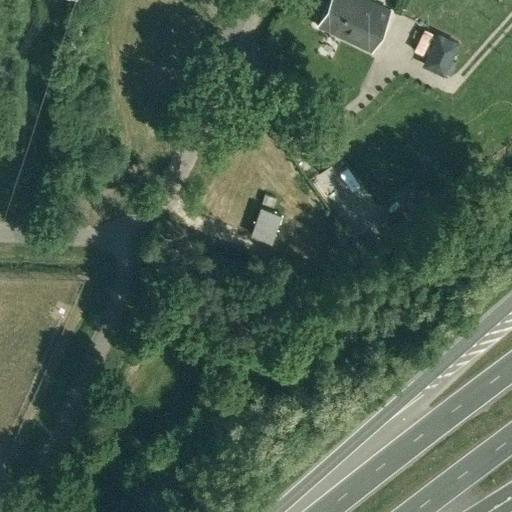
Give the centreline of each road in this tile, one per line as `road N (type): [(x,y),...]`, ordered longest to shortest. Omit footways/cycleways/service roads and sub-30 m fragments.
road 1 (trunk): [(511,305),(274,511)]
road 2 (unclassified): [(25,511),(123,279),(129,234)]
road 3 (trunk): [(511,367),(326,511)]
road 4 (unclassified): [(129,234),(169,190),(236,33)]
road 5 (unclassified): [(129,234),(0,233)]
road 6 (trunk): [(414,511),(511,440)]
